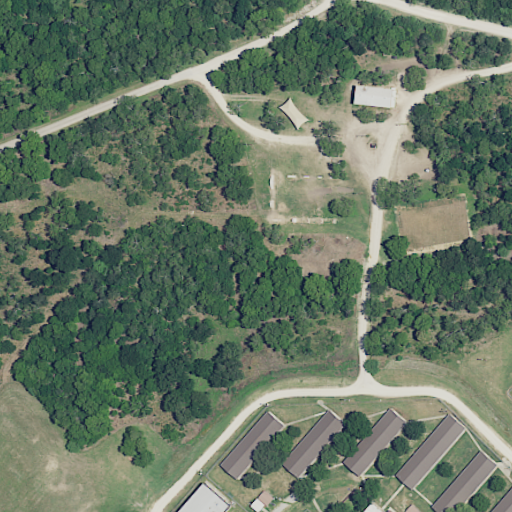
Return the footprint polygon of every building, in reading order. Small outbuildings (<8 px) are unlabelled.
[(396,90),(359,85),(357,103),(393,108),(396,90)] [(298,128),(308,121),(292,99),(282,106),(298,128)] [(408,423),(392,408),(344,461),(360,476),(408,423)] [(282,463),(299,478),(347,424),(331,410),(282,463)] [(285,425),(269,411),(221,465),(238,480),(285,425)] [(466,428),(450,413),(397,475),(414,490),(466,428)] [(457,511),(498,464),(481,450),(433,507),(438,511),(457,511)] [(231,504),(207,482),(180,511),(227,511),(226,510),(231,504)] [(511,511),(511,489),(490,511),(511,511)] [(252,507),(259,511),(262,511),(273,496),(263,490),(252,507)]
